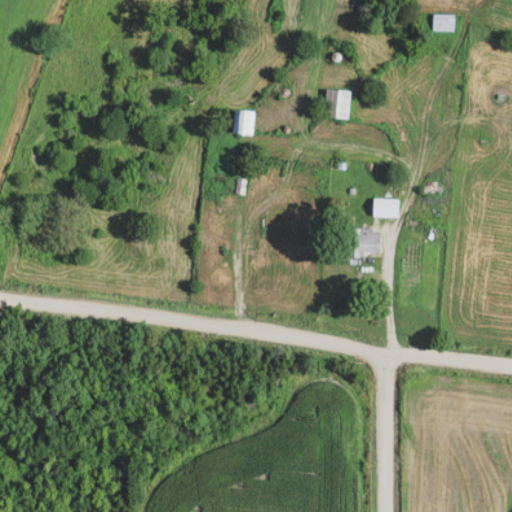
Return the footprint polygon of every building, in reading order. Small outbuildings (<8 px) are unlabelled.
[(450,15),(428,15),(428,33),(450,33),(450,15)] [(345,91),(320,91),(320,120),(345,120),(345,91)] [(247,137),(250,113),(228,110),(225,134),(247,137)] [(394,200),(367,200),(367,218),(394,218),(394,200)] [(343,258),(377,258),(377,229),(343,229),(343,258)]
